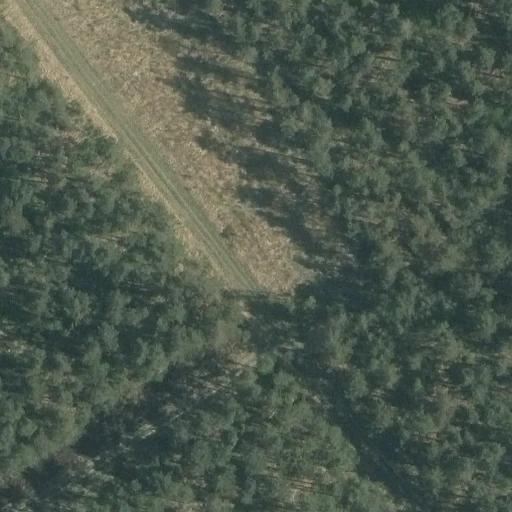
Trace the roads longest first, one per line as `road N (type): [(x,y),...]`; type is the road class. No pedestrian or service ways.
road 1 (track): [(420,511),(26,0)]
road 2 (track): [(0,511),(511,197)]
